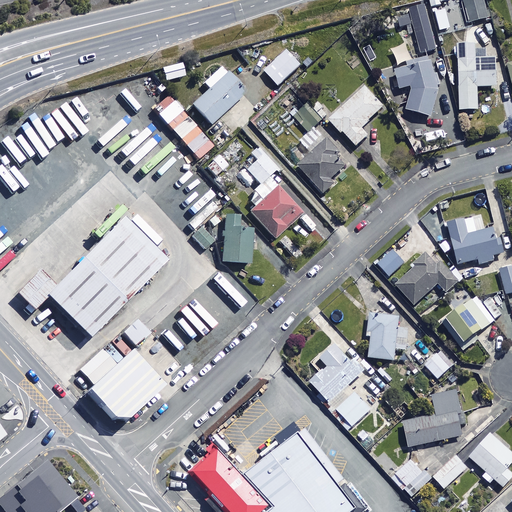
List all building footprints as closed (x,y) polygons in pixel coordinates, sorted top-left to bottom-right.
[(450,0),(438,0),(430,2),(431,9),(452,4),(450,0)] [(487,21),(481,0),(463,0),(470,26),(487,21)] [(436,51),(423,6),(408,10),(421,56),(436,51)] [(405,46),(392,51),(397,66),(411,61),(405,46)] [(486,52),(476,53),(476,47),(458,47),(460,113),(478,113),(478,90),(497,90),(496,61),(486,61),(486,52)] [(300,68),(286,53),(264,73),(278,88),(300,68)] [(406,112),(432,119),(439,92),(433,63),(395,72),(399,93),(412,89),(406,112)] [(184,78),(181,66),(162,70),(165,83),(184,78)] [(244,96),(220,70),(203,86),(208,91),(191,107),(210,128),(244,96)] [(384,110),(365,90),(330,123),(356,151),(369,138),(362,131),(384,110)] [(307,105),(294,118),(309,134),(323,121),(307,105)] [(339,136),(327,123),(302,145),(311,155),(297,168),(323,197),(335,186),(331,182),(352,163),(333,142),(339,136)] [(277,171),(257,149),(250,156),(256,162),(245,172),(259,187),(277,171)] [(205,170),(214,180),(228,167),(219,157),(205,170)] [(301,216),(277,190),(249,215),(274,241),(301,216)] [(478,262),(479,267),(495,263),(494,259),(505,256),(501,240),(496,242),(493,231),(485,233),(481,218),(448,226),(458,267),(478,262)] [(253,222),(225,220),(222,265),(250,267),(253,222)] [(170,269),(124,224),(48,301),(93,346),(170,269)] [(212,244),(201,230),(192,238),(203,251),(212,244)] [(301,256),(284,237),(278,243),(295,262),(301,256)] [(403,265),(392,253),(378,266),(389,278),(403,265)] [(437,267),(428,258),(396,287),(415,307),(439,286),(446,295),(460,283),(442,263),(437,267)] [(511,295),(511,269),(500,273),(507,297),(511,295)] [(495,323),(475,299),(444,327),(464,350),(495,323)] [(399,320),(368,317),(366,340),(372,341),(370,360),(394,363),(399,320)] [(148,338),(136,324),(122,336),(133,350),(148,338)] [(319,395),(316,398),(324,406),(327,403),(330,406),(349,388),(363,375),(336,346),(314,367),(321,374),(310,384),(319,395)] [(175,379),(145,347),(94,395),(124,427),(175,379)] [(449,370),(437,356),(425,367),(438,381),(449,370)] [(112,370),(100,357),(77,379),(89,391),(112,370)] [(480,387),(477,380),(470,384),(473,390),(470,392),(478,408),(485,404),(477,389),(480,387)] [(330,406),(327,409),(349,433),(371,412),(349,388),(330,406)] [(410,449),(462,438),(460,429),(466,427),(458,392),(433,398),(437,417),(404,424),(410,449)] [(493,481),(503,490),(511,480),(511,474),(508,471),(511,466),(511,454),(490,435),(469,459),(487,475),(483,479),(490,485),(493,481)] [(358,511),(303,439),(252,478),(277,511),(358,511)] [(273,511),(223,457),(200,478),(230,511),(273,511)] [(467,469),(456,458),(433,479),(444,490),(467,469)] [(59,511),(78,497),(47,459),(0,496),(0,508),(3,511),(59,511)] [(413,500),(433,478),(426,472),(423,474),(409,461),(391,480),(413,500)]
